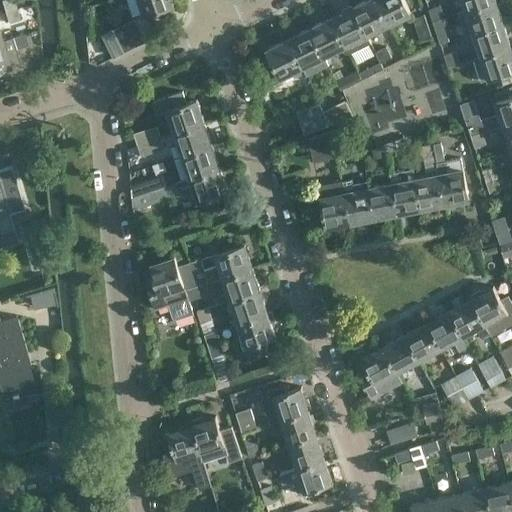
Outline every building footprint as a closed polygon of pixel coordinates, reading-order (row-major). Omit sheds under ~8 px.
[(1,0),(5,11),(16,7),(14,0),(1,0)] [(173,0),(125,0),(125,1),(125,3),(124,3),(125,5),(125,6),(125,7),(127,9),(128,10),(130,11),(131,11),(133,11),(134,15),(144,11),(145,13),(174,4),(173,0)] [(366,0),(354,6),(368,34),(389,23),(377,0),(366,0)] [(377,0),(389,23),(411,13),(405,0),(377,0)] [(463,0),(466,9),(493,0),(463,0)] [(495,0),(493,0),(466,9),(474,32),(503,22),(495,0)] [(433,20),(444,16),(441,5),(429,9),(433,20)] [(333,17),(347,44),(346,45),(350,53),(371,42),(367,34),(368,34),(354,6),(333,17)] [(16,7),(5,11),(9,23),(20,19),(16,7)] [(156,36),(145,13),(135,18),(146,41),(156,36)] [(413,17),(421,40),(432,36),(425,13),(413,17)] [(444,16),(433,20),(437,32),(448,28),(444,16)] [(325,55),(346,45),(347,44),(333,17),(311,28),(325,55)] [(124,24),(135,46),(146,41),(135,18),(124,24)] [(503,22),(474,32),(482,55),(511,45),(503,22)] [(135,46),(124,24),(113,29),(124,51),(135,46)] [(329,64),(325,55),(311,28),(290,38),(304,66),(308,75),(329,64)] [(28,45),(24,33),(12,37),(16,48),(28,45)] [(12,37),(1,40),(0,40),(0,69),(20,63),(12,37)] [(304,66),(290,38),(267,49),(281,77),(304,66)] [(511,48),(511,45),(482,55),(489,78),(511,70),(511,48)] [(387,46),(376,51),(382,62),(392,57),(387,46)] [(448,65),(460,62),(456,50),(445,54),(448,65)] [(384,68),(380,61),(359,72),(362,79),(384,68)] [(400,84),(389,87),(394,108),(372,114),(374,125),(408,116),(400,84)] [(158,113),(168,109),(176,132),(205,122),(197,99),(187,102),(183,90),(154,100),(158,113)] [(505,124),(511,121),(511,95),(497,101),(505,124)] [(481,119),(474,98),(461,103),(468,124),(481,119)] [(297,110),(304,132),(305,133),(331,124),(320,102),(297,110)] [(183,154),(213,144),(205,122),(176,132),(183,154)] [(138,144),(161,137),(157,125),(134,132),(138,144)] [(311,149),(334,145),(331,130),(309,137),(311,149)] [(483,131),(472,135),(475,147),(487,143),(483,131)] [(161,137),(138,144),(142,155),(165,148),(161,137)] [(438,162),(445,160),(441,142),(433,143),(436,155),(438,162)] [(436,155),(433,143),(422,146),(424,157),(436,155)] [(191,177),(220,167),(213,144),(183,154),(191,177)] [(445,203),(470,198),(462,157),(445,160),(438,162),(440,173),(439,173),(445,203)] [(487,181),(498,177),(494,165),(483,169),(487,181)] [(422,208),(416,177),(413,166),(390,171),(392,182),(398,212),(422,208)] [(220,167),(191,177),(199,200),(228,191),(220,167)] [(153,189),(176,182),(172,170),(149,178),(153,189)] [(439,173),(416,177),(422,208),(445,203),(439,173)] [(498,177),(487,181),(490,192),(502,188),(498,177)] [(176,182),(153,189),(133,196),(134,208),(180,193),(176,182)] [(369,187),(375,217),(398,212),(392,182),(369,187)] [(0,244),(16,240),(14,233),(15,233),(0,183),(0,244)] [(345,191),(351,222),(375,217),(369,187),(345,191)] [(351,222),(345,191),(321,196),(327,226),(351,222)] [(504,255),(509,253),(511,252),(511,238),(500,242),(504,255)] [(211,280),(224,276),(253,266),(245,243),(216,253),(220,263),(207,267),(211,280)] [(173,316),(177,318),(194,312),(186,289),(198,285),(190,262),(178,266),(175,256),(151,264),(155,276),(147,278),(157,306),(168,302),(173,316)] [(190,262),(198,285),(209,281),(201,258),(190,262)] [(231,299),(261,289),(253,266),(224,276),(231,299)] [(494,285),(491,287),(471,297),(486,324),(509,312),(494,285)] [(239,322),(273,311),(273,310),(268,312),(261,289),(231,299),(239,322)] [(197,311),(209,307),(206,295),(194,299),(197,311)] [(464,336),(477,329),(482,338),(491,333),(486,324),(471,297),(450,309),(464,336)] [(209,307),(197,311),(201,322),(213,318),(209,307)] [(468,344),(464,336),(450,309),(427,321),(442,348),(455,341),(459,349),(468,344)] [(268,351),(264,340),(276,336),(271,322),(276,320),(273,311),(239,322),(250,357),(268,351)] [(17,315),(0,319),(0,385),(3,396),(33,387),(26,365),(31,363),(17,315)] [(406,333),(422,359),(442,348),(427,321),(406,333)] [(212,357),(224,353),(216,330),(205,334),(212,357)] [(384,345),(399,372),(422,359),(406,333),(384,345)] [(511,371),(511,344),(501,351),(511,371)] [(371,398),(402,381),(398,373),(399,372),(384,345),(361,358),(367,368),(358,373),(371,398)] [(491,386),(492,386),(506,378),(493,355),(479,363),(491,386)] [(457,375),(466,390),(470,397),(484,390),(471,367),(457,375)] [(466,390),(457,375),(442,383),(455,406),(470,397),(466,390)] [(282,419),(310,409),(314,408),(310,397),(306,398),(302,386),(285,391),(283,386),(266,391),(268,397),(261,399),(264,409),(269,424),(282,419)] [(423,403),(427,422),(443,419),(439,399),(423,403)] [(243,432),(258,427),(249,401),(235,406),(243,432)] [(289,443),(318,433),(310,409),(282,419),(289,443)] [(192,422),(202,452),(201,452),(204,461),(229,453),(226,444),(217,415),(192,422)] [(387,430),(391,443),(418,434),(414,421),(387,430)] [(202,452),(192,422),(168,430),(172,443),(163,445),(173,475),(193,469),(200,488),(212,484),(204,461),(201,452),(202,452)] [(318,433),(289,443),(297,467),(326,457),(318,433)] [(251,455),(261,452),(255,436),(246,440),(251,455)] [(424,454),(440,449),(437,439),(421,444),(424,454)] [(511,439),(501,443),(503,452),(511,450),(511,439)] [(411,447),(395,453),(398,462),(414,457),(417,467),(427,464),(421,444),(411,447)] [(495,454),(493,445),(493,444),(476,448),(478,458),(495,454)] [(468,450),(452,454),(454,464),(471,460),(468,450)] [(326,457),(297,467),(280,473),(283,483),(294,479),(299,493),(334,482),(326,457)] [(258,480),(267,477),(262,460),(252,464),(258,480)] [(508,511),(511,511),(511,491),(510,481),(485,486),(491,511),(508,511)] [(266,504),(276,501),(271,485),(261,488),(266,504)] [(491,511),(485,486),(461,492),(465,511),(491,511)] [(465,511),(461,492),(436,498),(439,511),(465,511)] [(439,511),(436,498),(411,503),(413,511),(439,511)] [(262,511),(247,500),(239,511),(262,511)]
